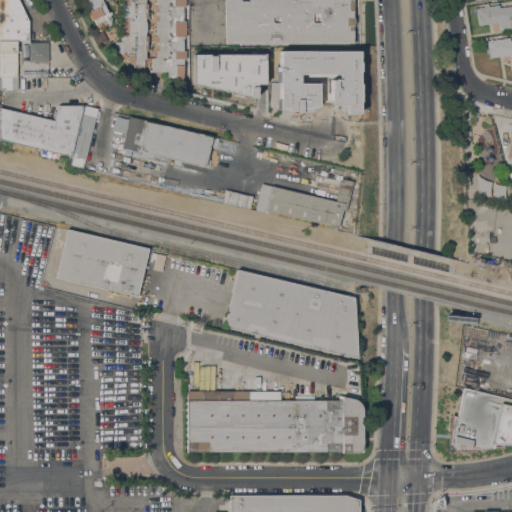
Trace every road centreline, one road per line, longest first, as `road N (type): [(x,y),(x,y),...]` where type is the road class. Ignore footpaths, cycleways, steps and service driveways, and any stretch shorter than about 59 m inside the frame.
road 1 (residential): [(401,477),(194,476),(172,468),(162,445),(162,334)]
road 2 (primary): [(423,299),(417,0)]
road 3 (primary): [(389,0),(396,296)]
road 4 (residential): [(111,92),(297,139),(325,138)]
road 5 (primary): [(401,477),(417,453),(422,350)]
road 6 (residential): [(452,0),(469,85),(511,100)]
road 7 (primary): [(395,350),(390,454),(401,477)]
